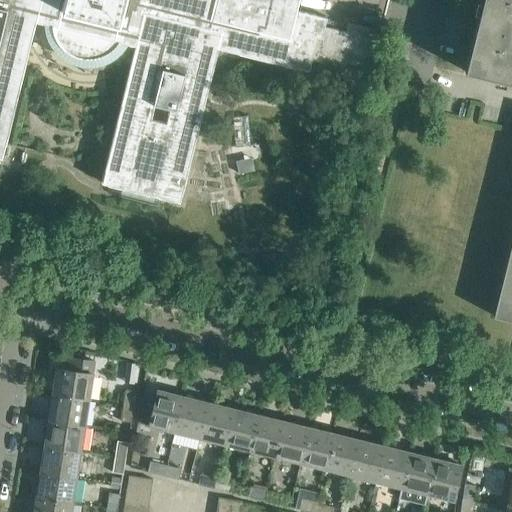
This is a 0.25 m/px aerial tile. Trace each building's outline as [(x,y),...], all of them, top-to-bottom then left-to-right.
[(135,46),(101,183),(122,188),(180,202),(195,140),(218,48),(308,70),(311,60),(337,67),(346,32),(324,27),(326,17),(296,9),(298,0),(0,0),(0,158),(2,159),(35,21),(52,25),(55,37),(63,48),(73,55),(86,58),(99,57),(110,51),(119,41),(135,46)] [(511,0),(481,0),(464,71),(511,82),(511,237),(493,316),(511,320),(511,0)] [(348,22),(346,32),(337,67),(335,77),(366,84),(379,30),(348,22)] [(56,369),(53,393),(89,399),(93,374),(92,373),(94,361),(71,357),(69,370),(56,368),(56,369)] [(148,425),(174,432),(183,396),(159,390),(157,389),(148,425)] [(126,390),(123,404),(134,406),(136,391),(126,390)] [(53,393),(49,419),(85,425),(89,399),(53,393)] [(174,432),(199,438),(208,402),(183,396),(174,432)] [(199,438),(224,444),(233,409),(208,402),(199,438)] [(134,406),(123,404),(121,421),(131,422),(134,406)] [(224,444),(250,450),(259,415),(233,409),(224,444)] [(250,450),(275,457),(284,421),(259,415),(250,450)] [(49,419),(45,445),(81,450),(85,425),(49,419)] [(275,457),(300,463),(309,427),(284,421),(275,457)] [(300,463),(326,469),(335,434),(309,427),(300,463)] [(326,469),(351,475),(360,440),(335,434),(326,469)] [(351,475),(377,482),(385,446),(360,440),(351,475)] [(117,441),(115,457),(125,458),(128,442),(117,441)] [(45,445),(41,470),(77,476),(81,450),(45,445)] [(377,482),(402,488),(411,453),(385,446),(377,482)] [(411,453),(402,488),(399,499),(400,500),(401,498),(424,503),(423,505),(424,506),(427,494),(436,459),(411,453)] [(125,458),(115,457),(112,472),(123,474),(125,458)] [(460,465),(436,459),(427,494),(453,500),(461,464),(460,464),(460,465)] [(148,472),(164,476),(166,465),(150,461),(148,472)] [(166,465),(164,476),(179,479),(181,469),(166,465)] [(503,506),(507,507),(511,507),(511,468),(509,468),(503,506)] [(41,470),(36,496),(73,501),(77,476),(41,470)] [(199,484),(214,488),(217,478),(201,474),(199,484)] [(129,475),(127,489),(151,492),(153,479),(129,475)] [(217,478),(214,488),(229,492),(232,482),(217,478)] [(465,484),(462,500),(473,501),(475,485),(465,484)] [(249,497),(264,501),(267,490),(251,487),(249,497)] [(127,489),(125,501),(149,505),(151,492),(127,489)] [(267,490),(264,501),(279,504),(282,494),(267,490)] [(109,493),(107,509),(117,510),(120,494),(109,493)] [(71,511),(73,501),(36,496),(33,511),(71,511)] [(219,497),(217,510),(228,511),(240,511),(242,501),(219,497)] [(299,509),(310,511),(315,511),(318,503),(302,499),(299,509)] [(470,511),(473,501),(462,500),(460,511),(470,511)] [(125,501),(123,511),(147,511),(149,505),(125,501)] [(318,503),(315,511),(331,511),(332,507),(318,503)]
